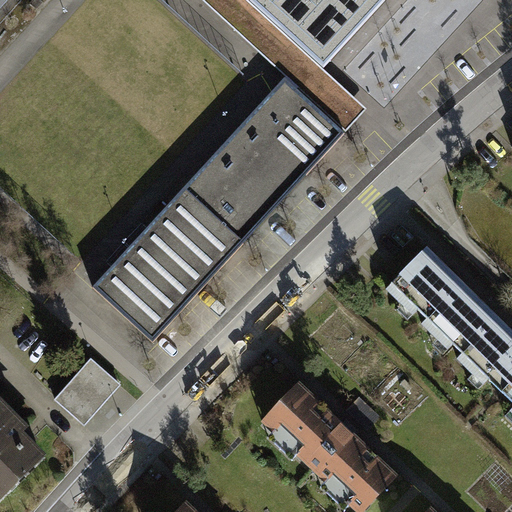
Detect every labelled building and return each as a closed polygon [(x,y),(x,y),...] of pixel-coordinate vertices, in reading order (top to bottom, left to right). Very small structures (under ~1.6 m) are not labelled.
[(0,0),(0,12),(11,0),(0,0)] [(196,0),(289,84),(347,137),(369,110),(323,68),(303,50),(247,0),(196,0)] [(385,0),(247,0),(303,50),(323,68),(385,0)] [(347,137),(289,84),(97,292),(155,345),(347,137)] [(390,282),(511,404),(511,349),(417,255),(390,282)] [(88,357),(53,396),(83,422),(118,383),(88,357)] [(256,427),(351,511),(361,511),(397,473),(296,383),(256,427)] [(0,394),(0,497),(1,499),(53,452),(0,394)] [(172,511),(190,511),(181,503),(172,511)]
